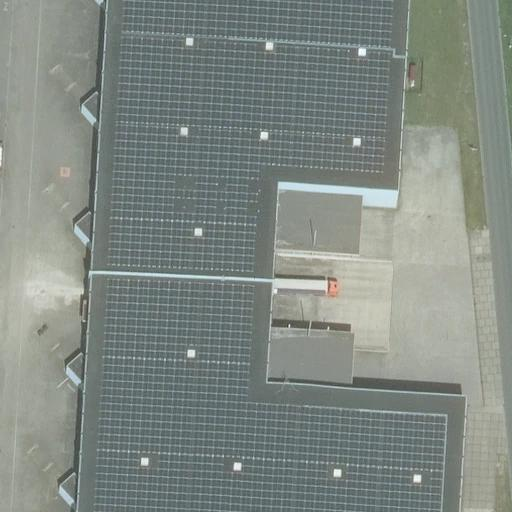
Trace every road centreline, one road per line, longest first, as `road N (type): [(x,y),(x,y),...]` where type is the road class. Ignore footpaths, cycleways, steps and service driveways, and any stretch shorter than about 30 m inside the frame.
road 1 (unknown): [(37,0),(0,501)]
road 2 (unclassified): [(511,345),(481,0)]
